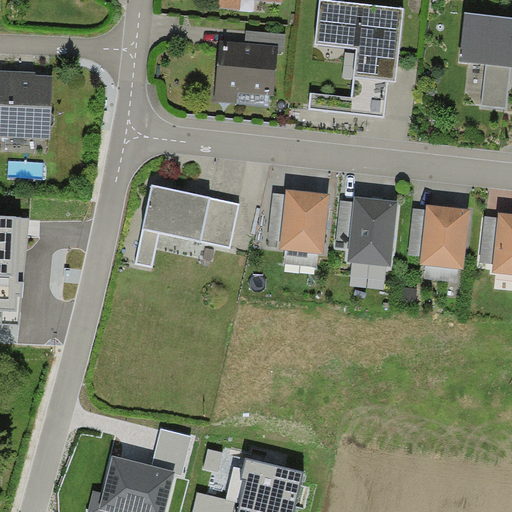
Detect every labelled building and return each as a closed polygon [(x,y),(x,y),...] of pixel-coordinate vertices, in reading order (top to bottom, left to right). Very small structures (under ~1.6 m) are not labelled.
[(218,0),(218,7),(240,9),(241,0),(258,0),(283,2),(283,0),(218,0)] [(404,9),(329,0),(320,0),(315,43),(357,48),(354,76),(396,81),(404,9)] [(511,17),(465,12),(459,60),(487,64),(511,66),(511,17)] [(246,30),(245,42),(278,45),(277,51),(285,52),(286,33),(246,30)] [(245,42),(220,40),(215,100),(237,102),(238,92),(273,95),(277,51),(278,45),(245,42)] [(506,107),(511,66),(487,64),(482,104),(506,107)] [(36,71),(0,69),(0,136),(50,139),(53,76),(36,75),(36,71)] [(210,197),(152,185),(143,228),(159,232),(200,241),(210,197)] [(330,194),(286,189),(285,194),(280,246),(280,249),(324,254),(330,194)] [(280,246),(285,194),(273,193),(268,245),(280,246)] [(240,204),(210,197),(200,241),(230,248),(240,204)] [(398,201),(354,197),(354,201),(348,250),(347,261),(391,266),(398,201)] [(348,250),(354,201),(341,200),(336,248),(348,250)] [(471,209),(427,204),(426,210),(421,256),(420,264),(464,269),(471,209)] [(421,256),(426,210),(413,208),(408,254),(421,256)] [(511,213),(499,212),(498,218),(493,264),(492,272),(511,274),(511,213)] [(0,310),(17,311),(18,296),(25,296),(29,218),(22,218),(22,216),(0,215),(0,310)] [(493,264),(498,218),(485,216),(480,263),(493,264)] [(152,267),(159,232),(143,228),(136,264),(152,267)] [(380,446),(407,351),(322,329),(294,424),(380,446)] [(500,479),(511,435),(511,380),(441,362),(413,457),(500,479)] [(192,436),(161,429),(152,466),(176,471),(176,474),(181,476),(192,436)] [(223,452),(209,449),(204,468),(218,471),(223,452)] [(152,466),(112,456),(106,481),(103,493),(99,510),(106,511),(166,511),(176,474),(176,471),(152,466)] [(294,511),(304,472),(247,458),(244,469),(236,502),(233,511),(294,511)] [(226,500),(236,502),(244,469),(234,467),(226,500)] [(106,511),(99,510),(103,493),(93,491),(88,511),(106,511)] [(226,500),(198,493),(193,511),(233,511),(236,502),(226,500)]
